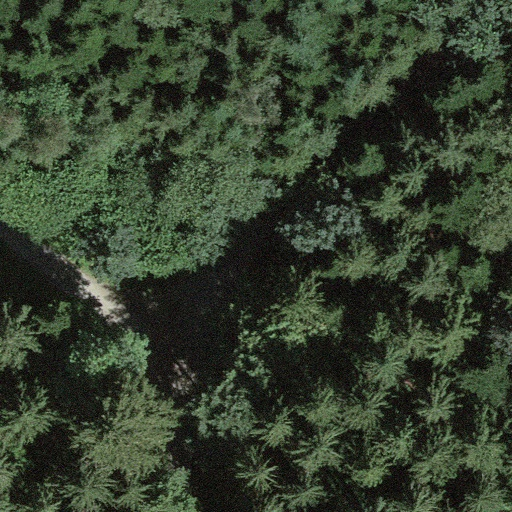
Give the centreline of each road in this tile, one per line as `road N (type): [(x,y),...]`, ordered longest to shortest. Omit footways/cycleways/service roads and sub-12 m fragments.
road 1 (track): [(179,511),(183,360),(242,226),(481,0)]
road 2 (track): [(183,360),(83,311),(0,235)]
